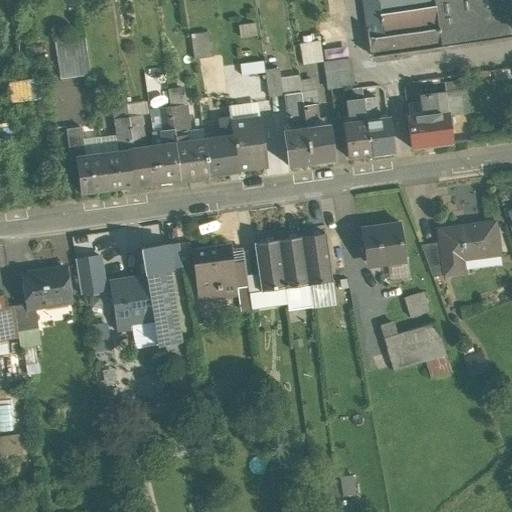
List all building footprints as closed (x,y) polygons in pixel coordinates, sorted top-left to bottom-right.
[(361,0),(366,31),(365,31),(369,58),(511,37),(511,26),(508,0),(361,0)] [(206,34),(190,36),(192,59),(209,57),(206,34)] [(83,38),(54,41),(58,78),(88,75),(83,38)] [(302,63),(322,60),(319,39),(298,42),(302,63)] [(348,59),(323,63),(327,89),(352,85),(348,59)] [(259,64),(236,67),(238,77),(261,74),(259,64)] [(276,71),(265,72),(269,98),(280,96),(276,71)] [(34,81),(11,84),(13,100),(36,97),(34,81)] [(309,83),(299,84),(300,93),(303,107),(314,105),(314,107),(315,107),(317,94),(317,91),(310,92),(309,83)] [(178,88),(168,90),(170,107),(180,105),(178,88)] [(300,93),(284,95),(288,125),(296,124),(297,131),(306,130),(303,107),(300,93)] [(444,93),(418,97),(421,116),(447,113),(444,93)] [(354,100),(346,101),(349,119),(356,118),(356,123),(365,122),(362,99),(363,99),(362,94),(353,95),(354,100)] [(363,99),(362,99),(365,122),(372,121),(371,116),(377,111),(375,98),(363,99)] [(226,99),(210,101),(214,130),(217,132),(230,130),(229,123),(226,99)] [(125,100),(111,101),(113,119),(127,118),(125,100)] [(180,105),(170,107),(173,129),(175,137),(187,135),(188,134),(184,105),(180,105)] [(314,105),(303,107),(306,130),(313,129),(312,123),(317,120),(314,107),(314,105)] [(170,107),(158,108),(160,131),(173,129),(170,107)] [(84,157),(76,108),(62,110),(70,161),(75,160),(75,159),(84,157)] [(421,116),(406,118),(410,149),(451,144),(447,113),(421,116)] [(140,116),(127,118),(132,152),(140,151),(140,149),(143,148),(142,140),(144,140),(140,116)] [(127,118),(113,119),(117,153),(128,151),(128,154),(132,153),(132,152),(127,118)] [(257,119),(229,123),(230,130),(231,137),(236,171),(264,168),(257,119)] [(392,151),(387,119),(372,121),(365,122),(370,154),(392,151)] [(356,123),(342,124),(346,157),(370,154),(365,122),(356,123)] [(313,129),(306,130),(310,163),(332,160),(328,127),(313,129)] [(160,131),(161,146),(175,144),(175,137),(173,129),(160,131)] [(230,130),(217,132),(218,139),(231,137),(230,130)] [(297,131),(282,133),(287,166),(310,163),(306,130),(297,131)] [(218,139),(203,141),(208,176),(236,172),(236,171),(231,137),(218,139)] [(19,139),(0,141),(0,203),(26,201),(22,171),(23,171),(19,139)] [(203,141),(175,144),(181,180),(208,176),(203,141)] [(161,146),(154,147),(159,182),(181,180),(175,144),(161,146)] [(143,148),(140,149),(140,151),(132,152),(132,153),(128,154),(133,186),(159,182),(154,147),(143,148)] [(117,153),(102,155),(107,189),(133,186),(128,154),(128,151),(117,153)] [(84,157),(75,159),(75,160),(80,193),(107,189),(102,155),(84,157)] [(494,223),(438,230),(439,243),(443,265),(462,263),(461,260),(498,255),(494,223)] [(399,224),(360,230),(365,260),(385,258),(386,264),(405,262),(399,224)] [(324,235),(301,238),(308,285),(331,282),(324,235)] [(301,238),(278,242),(285,289),(308,285),(301,238)] [(278,242),(253,245),(254,250),(257,276),(260,292),(285,289),(278,242)] [(439,243),(420,245),(432,277),(444,275),(443,265),(439,243)] [(178,244),(165,246),(169,269),(182,267),(178,244)] [(165,245),(140,249),(144,274),(145,274),(145,272),(166,269),(166,270),(170,270),(169,269),(165,246),(165,245)] [(229,247),(192,253),(197,290),(216,287),(217,295),(236,293),(235,288),(232,263),(229,247)] [(254,250),(243,252),(244,261),(246,277),(257,276),(254,250)] [(99,256),(75,259),(81,295),(104,291),(99,256)] [(244,261),(232,263),(235,288),(248,286),(246,277),(244,261)] [(64,268),(23,275),(28,304),(29,309),(34,308),(69,302),(64,268)] [(146,278),(109,284),(115,318),(116,318),(118,330),(131,328),(129,321),(153,317),(155,329),(175,326),(166,270),(166,269),(145,272),(145,274),(146,278)] [(423,290),(403,296),(409,316),(430,310),(423,290)] [(28,304),(13,306),(17,333),(38,329),(34,308),(29,309),(28,304)] [(107,322),(93,323),(95,349),(109,348),(107,322)] [(392,323),(379,327),(382,339),(395,334),(392,323)] [(395,334),(382,339),(392,369),(424,360),(429,378),(449,372),(434,323),(395,334)] [(175,326),(155,329),(157,346),(178,342),(175,326)] [(469,375),(487,371),(482,350),(464,355),(469,375)] [(0,452),(19,451),(16,432),(0,433),(0,452)]
